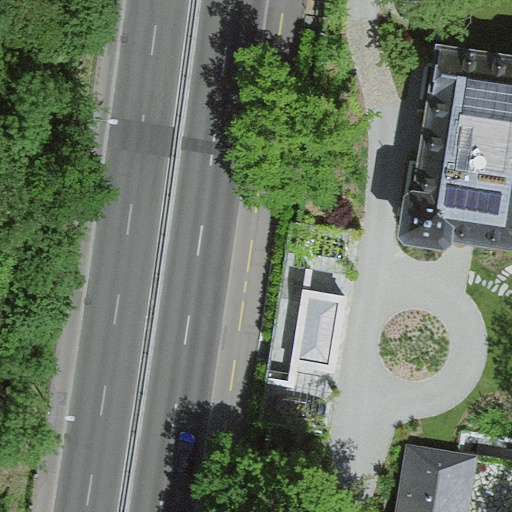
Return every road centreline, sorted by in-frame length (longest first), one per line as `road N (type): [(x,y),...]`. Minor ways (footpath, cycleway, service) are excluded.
road 1 (primary): [(170,511),(244,0)]
road 2 (primary): [(157,0),(86,511)]
